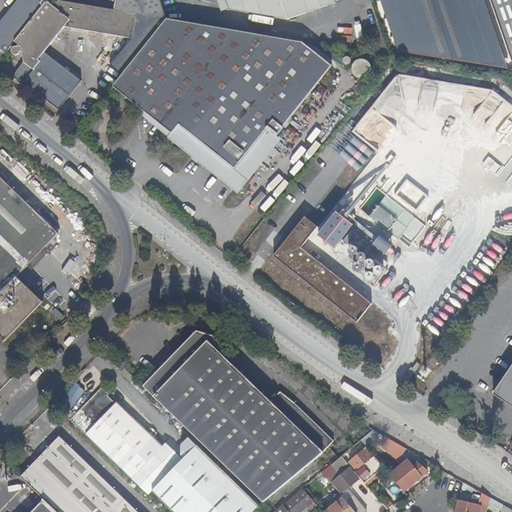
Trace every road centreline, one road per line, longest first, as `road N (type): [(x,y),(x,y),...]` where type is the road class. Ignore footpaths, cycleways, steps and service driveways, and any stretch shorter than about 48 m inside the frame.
road 1 (residential): [(511,485),(228,290)]
road 2 (unknown): [(405,351),(422,292),(480,199),(449,137)]
road 3 (residential): [(228,290),(85,178)]
road 4 (residential): [(93,326),(122,280),(125,245),(119,220),(85,178)]
road 5 (residential): [(93,326),(155,287),(228,290)]
road 6 (unknown): [(405,351),(374,287),(316,244)]
road 7 (residential): [(0,424),(93,326)]
